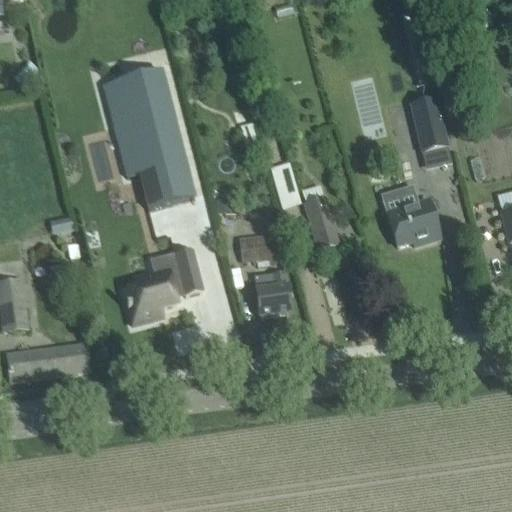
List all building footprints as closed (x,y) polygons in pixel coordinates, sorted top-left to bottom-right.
[(416,15),(403,19),(411,54),(425,50),(416,15)] [(425,53),(412,57),(414,69),(418,68),(423,91),(433,88),(425,53)] [(195,203),(162,75),(103,90),(115,137),(127,134),(139,179),(148,215),(195,203)] [(273,142),(262,99),(253,101),(264,144),(273,142)] [(422,157),(450,151),(438,101),(410,108),(422,157)] [(252,157),(263,154),(255,126),(244,129),(252,157)] [(292,165),(272,170),(284,213),(304,208),(292,165)] [(267,184),(261,184),(264,198),(270,197),(267,184)] [(225,202),(216,204),(218,216),(228,214),(225,202)] [(319,254),(338,248),(325,202),(305,208),(319,254)] [(404,211),(387,217),(392,232),(397,251),(413,247),(414,250),(440,242),(434,223),(429,204),(404,211)] [(511,214),(502,218),(509,247),(511,246),(511,214)] [(52,239),(73,235),(70,222),(49,226),(52,239)] [(241,268),(280,264),(278,239),(239,243),(241,268)] [(142,282),(144,290),(123,296),(132,330),(153,324),(151,316),(176,309),(173,296),(182,294),(184,300),(202,295),(190,254),(175,258),(179,272),(142,282)] [(73,289),(79,271),(60,265),(55,284),(73,289)] [(259,321),(291,317),(286,277),(268,279),(270,293),(256,295),(259,321)] [(28,333),(25,313),(22,285),(0,287),(0,310),(3,336),(28,333)] [(10,387),(90,376),(86,349),(6,360),(10,387)]
